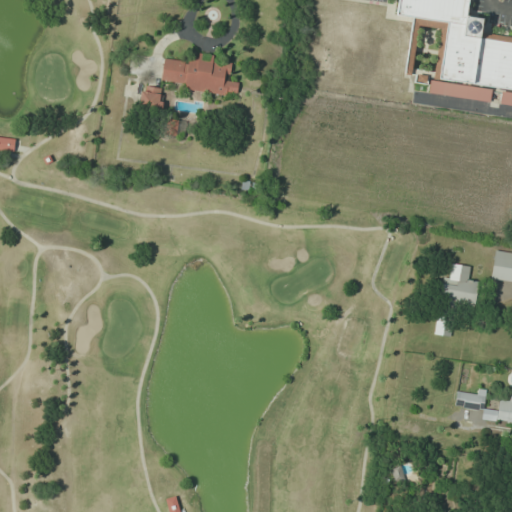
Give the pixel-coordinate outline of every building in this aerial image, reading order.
[(511,36),(481,33),(483,16),(468,14),(469,0),(399,0),(398,13),(412,15),(406,72),(414,73),(414,80),(426,82),(427,70),(413,69),(417,24),(439,27),(432,82),(501,90),(499,105),(511,106),(511,36)] [(161,85),(237,94),(238,81),(229,80),(232,58),(191,53),(190,61),(164,58),(161,85)] [(140,111),(162,111),(162,86),(140,86),(140,111)] [(0,149),(13,151),(15,139),(0,136),(0,149)] [(511,280),(511,252),(494,250),(491,279),(511,280)] [(442,305),(477,305),(477,281),(470,281),(470,265),(452,265),(452,275),(442,275),(442,305)] [(434,334),(450,336),(452,318),(437,316),(434,334)] [(454,406),(484,411),(482,419),(511,423),(511,387),(511,388),(510,400),(499,398),(497,411),(484,409),(487,390),(478,388),(477,394),(457,390),(454,406)] [(169,511),(180,511),(174,497),(165,501),(169,511)]
